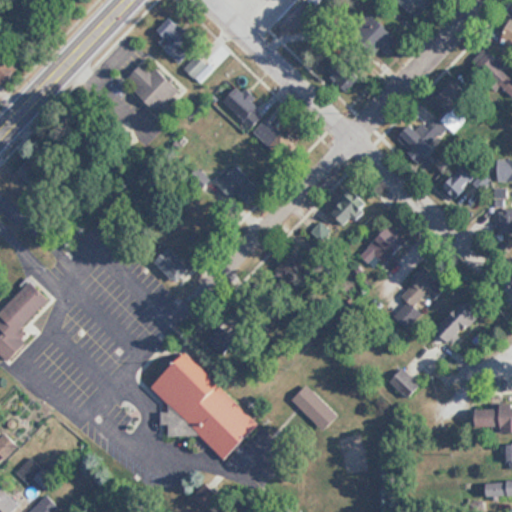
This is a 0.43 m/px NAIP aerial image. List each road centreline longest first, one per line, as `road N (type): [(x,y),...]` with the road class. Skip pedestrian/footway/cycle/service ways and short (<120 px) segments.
road 1 (residential): [(489,0),(196,302)]
road 2 (residential): [(511,294),(210,0)]
road 3 (primary): [(0,142),(137,0)]
